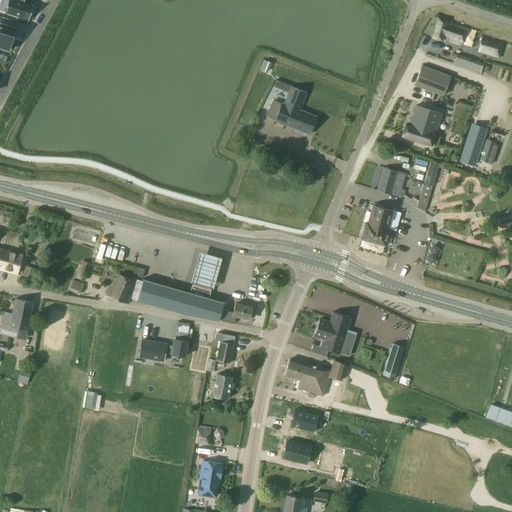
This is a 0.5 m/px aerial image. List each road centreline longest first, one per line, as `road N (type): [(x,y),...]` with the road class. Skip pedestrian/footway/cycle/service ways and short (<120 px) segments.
road 1 (tertiary): [(313,257),(0,185)]
road 2 (unclassified): [(278,337),(0,289)]
road 3 (track): [(60,511),(96,304)]
road 4 (tertiary): [(511,322),(313,257)]
road 5 (tertiary): [(243,511),(278,337)]
road 6 (unclassified): [(352,162),(418,0)]
road 7 (track): [(1,152),(80,0)]
road 8 (track): [(372,0),(383,22),(360,142)]
road 9 (unclassified): [(352,162),(418,57)]
